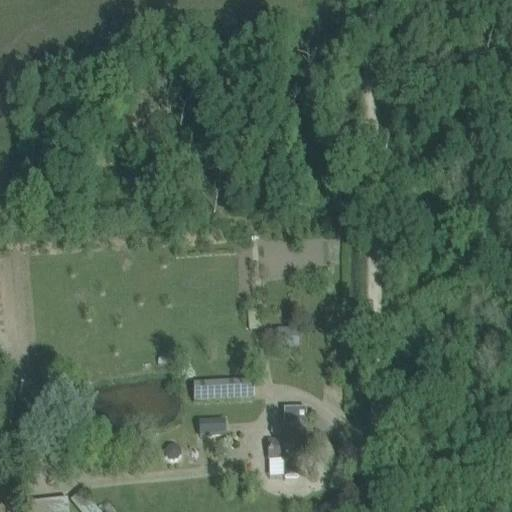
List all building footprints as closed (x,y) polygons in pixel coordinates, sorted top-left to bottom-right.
[(259,237),(258,256),(290,257),(290,238),(259,237)] [(303,329),(277,328),(276,350),(302,351),(303,329)] [(193,387),(193,405),(254,401),(253,383),(193,387)] [(283,444),(268,444),(269,461),(284,461),(284,480),(299,480),(299,465),(310,465),(309,432),(306,432),(306,410),(283,410),(283,444)] [(197,424),(198,439),(224,438),(224,423),(197,424)] [(169,447),(165,452),(166,458),(170,463),(177,462),(181,457),(180,451),(175,446),(169,447)] [(98,511),(82,493),(69,504),(75,511),(98,511)] [(0,499),(0,511),(10,511),(7,498),(0,499)] [(68,511),(67,503),(20,507),(20,511),(68,511)]
